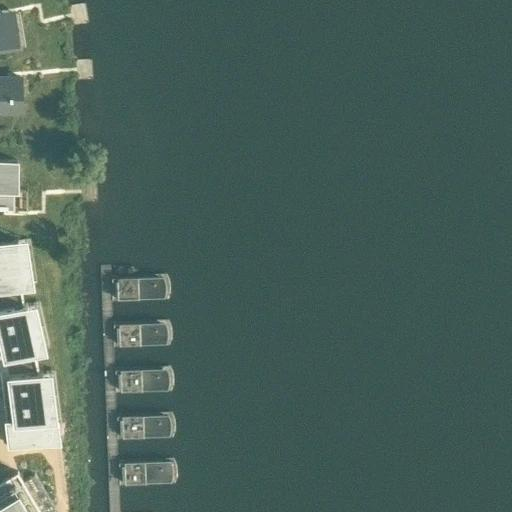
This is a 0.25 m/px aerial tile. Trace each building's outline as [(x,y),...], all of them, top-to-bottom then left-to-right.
[(0,48),(10,47),(6,19),(0,20),(0,48)] [(0,80),(0,109),(14,108),(12,80),(0,80)] [(0,205),(13,206),(13,187),(19,187),(19,158),(0,157),(0,205)] [(26,287),(19,241),(0,244),(0,369),(0,371),(0,370),(2,378),(4,394),(4,399),(5,403),(5,407),(6,412),(7,425),(8,425),(8,429),(10,446),(52,441),(44,373),(40,373),(35,351),(39,350),(29,305),(25,306),(22,288),(26,287)] [(166,273),(110,275),(111,298),(167,295),(166,273)] [(168,319),(112,321),(113,344),(169,341),(168,319)] [(170,366),(115,368),(116,390),(171,388),(170,366)] [(170,412),(115,415),(116,437),(171,434),(170,412)] [(172,456),(116,459),(117,481),(173,479),(172,456)] [(0,511),(54,511),(18,461),(15,463),(8,468),(5,470),(6,470),(0,473),(0,511)]
